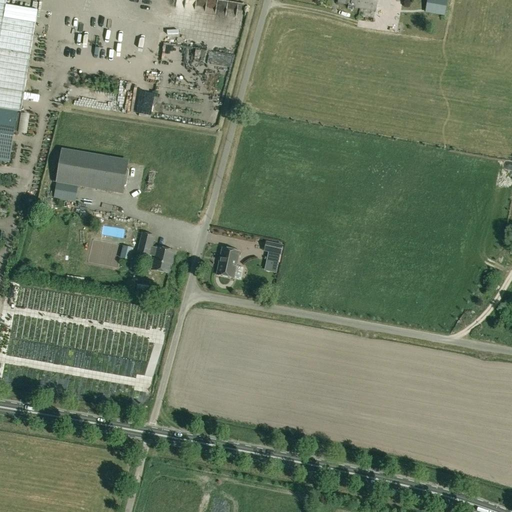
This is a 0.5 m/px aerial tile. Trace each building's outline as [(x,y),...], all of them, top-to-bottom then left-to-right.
[(0,0),(0,161),(9,163),(18,112),(20,113),(37,11),(5,6),(6,0),(0,0)] [(339,0),(339,4),(355,7),(354,8),(375,12),(377,0),(339,0)] [(447,0),(427,0),(426,13),(444,16),(447,0)] [(58,55),(62,28),(56,27),(52,54),(58,55)] [(128,171),(127,169),(128,163),(62,152),(57,182),(123,193),(124,187),(126,185),(127,180),(125,180),(126,176),(128,176),(128,171)] [(105,216),(104,231),(127,233),(128,218),(105,216)] [(150,255),(155,257),(152,270),(169,274),(174,252),(158,248),(157,249),(151,248),(154,237),(142,234),(138,254),(149,256),(150,255)] [(282,246),(267,243),(265,251),(280,255),(282,246)] [(123,246),(120,258),(130,261),(133,249),(123,246)] [(239,252),(222,249),(217,275),(234,279),(239,252)] [(84,280),(75,278),(67,277),(65,288),(83,290),(83,288),(84,280)] [(131,296),(147,299),(149,287),(148,287),(148,286),(141,285),(141,286),(133,285),(131,296)]
